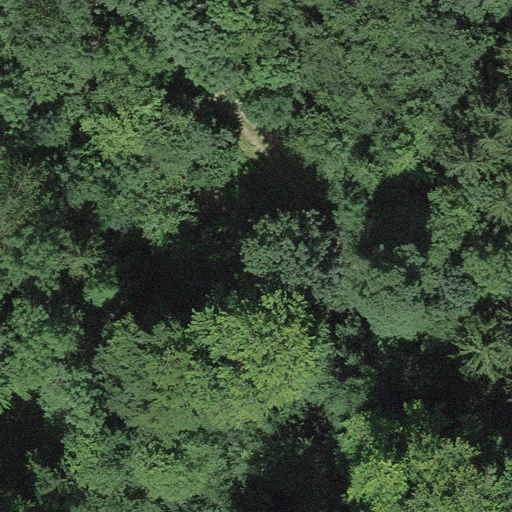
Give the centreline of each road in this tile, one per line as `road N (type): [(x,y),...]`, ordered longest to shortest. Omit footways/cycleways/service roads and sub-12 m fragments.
road 1 (track): [(117,0),(267,154),(511,473)]
road 2 (track): [(267,154),(286,60),(287,0)]
